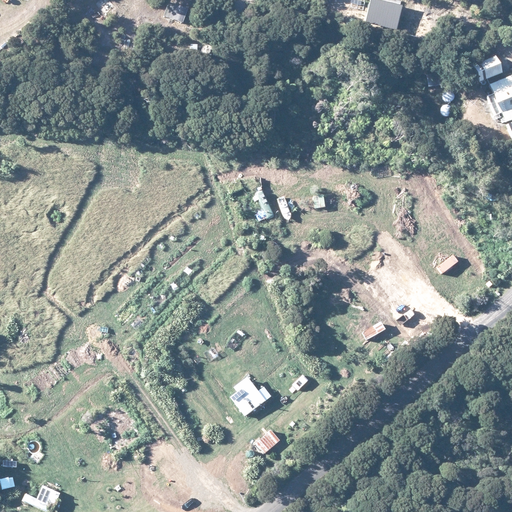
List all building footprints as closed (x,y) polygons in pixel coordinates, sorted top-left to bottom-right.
[(183,24),(189,6),(171,0),(170,0),(165,18),(183,24)] [(397,32),(402,5),(375,0),(370,0),(366,26),(397,32)] [(496,55),(472,64),(479,81),(503,71),(496,55)] [(436,73),(426,75),(429,88),(439,86),(436,73)] [(511,74),(491,83),(494,92),(487,95),(495,114),(502,111),(511,135),(511,74)] [(325,194),(312,196),(314,209),(327,207),(325,194)] [(415,224),(400,231),(406,242),(420,235),(415,224)] [(238,390),(229,396),(244,415),(271,394),(264,385),(257,390),(246,375),(234,385),(238,390)] [(270,429),(256,442),(265,452),(279,439),(270,429)] [(51,511),(60,494),(39,484),(33,496),(25,492),(21,500),(46,511),(51,511)]
